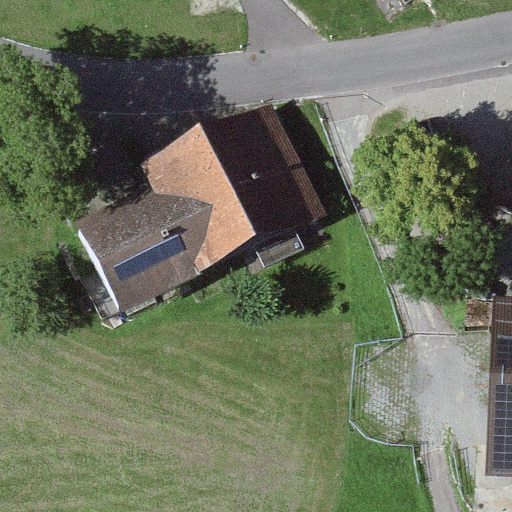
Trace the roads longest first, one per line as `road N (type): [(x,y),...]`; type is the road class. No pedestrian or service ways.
road 1 (unclassified): [(511,37),(141,90),(0,68)]
road 2 (track): [(333,67),(429,340),(452,511)]
